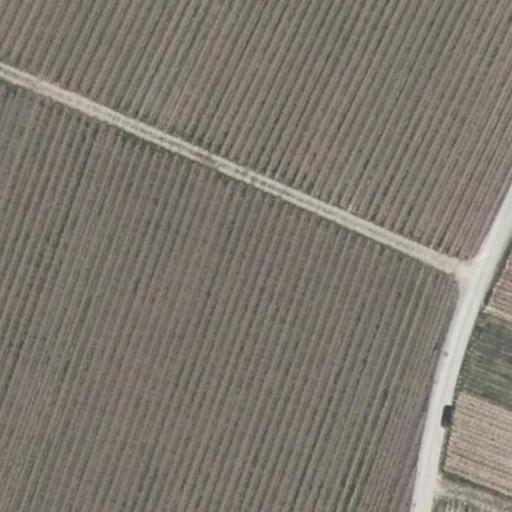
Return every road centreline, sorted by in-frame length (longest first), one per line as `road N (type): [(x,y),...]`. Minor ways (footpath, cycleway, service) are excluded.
road 1 (track): [(0,66),(471,271)]
road 2 (track): [(511,185),(471,271),(428,511)]
